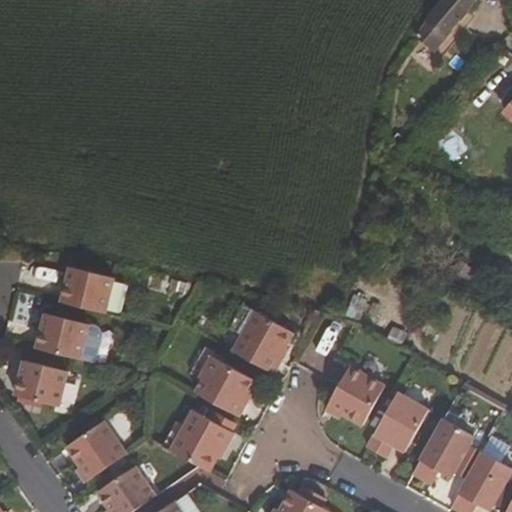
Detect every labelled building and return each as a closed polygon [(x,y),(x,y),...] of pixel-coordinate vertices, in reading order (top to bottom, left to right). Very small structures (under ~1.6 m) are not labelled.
[(435,51),(478,0),(445,0),(417,35),(435,51)] [(395,167),(426,131),(411,118),(391,140),(385,135),(380,159),(395,167)] [(59,302),(102,313),(111,278),(67,267),(59,302)] [(231,350),(273,373),(281,359),(277,356),(290,333),(253,312),(231,350)] [(36,349),(80,360),(88,325),(45,314),(36,349)] [(196,391),(239,416),(246,402),(241,400),(253,378),(211,355),(198,377),(203,380),(196,391)] [(14,396),(57,407),(66,373),(24,362),(14,396)] [(360,426),(382,387),(348,368),(326,407),(360,426)] [(380,455),(387,443),(403,452),(428,408),(398,391),(367,447),(380,455)] [(233,433),(192,410),(171,450),(201,466),(209,471),(223,444),(226,446),(233,433)] [(414,473),(427,481),(434,468),(450,477),(474,434),(444,418),(414,473)] [(90,481),(127,454),(104,421),(66,448),(90,481)] [(460,511),(465,511),(472,502),(489,511),(511,468),(511,467),(483,451),(451,507),(460,511)] [(111,511),(135,511),(157,497),(136,467),(98,493),(111,511)] [(331,511),(291,490),(278,511),(331,511)] [(184,511),(177,501),(161,511),(184,511)]
